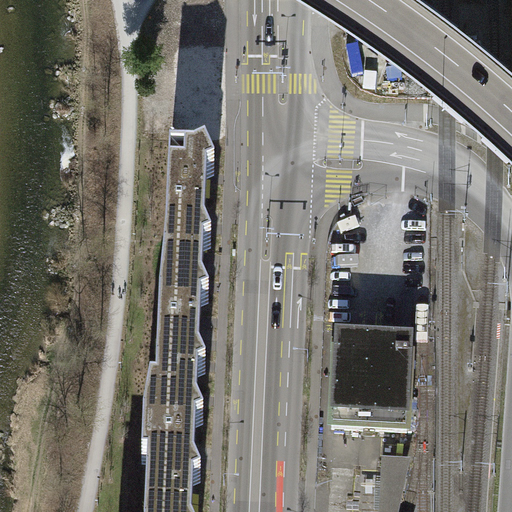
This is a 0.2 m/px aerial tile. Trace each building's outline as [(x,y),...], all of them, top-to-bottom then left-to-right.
[(193,93),(220,93),(221,74),(194,74),(193,93)] [(173,111),(173,87),(143,87),(142,110),(173,111)] [(194,283),(202,283),(203,256),(211,253),(204,238),(207,183),(214,180),(204,159),(195,163),(186,163),(185,181),(169,180),(166,246),(180,247),(178,267),(194,267),(194,283)] [(185,390),(197,390),(197,382),(205,379),(199,363),(201,312),(208,309),(201,294),(202,283),(194,283),(194,267),(178,267),(164,266),(162,290),(175,292),(174,310),(160,309),(158,359),(171,360),(170,380),(157,379),(156,394),(185,395),(185,390)] [(336,355),(332,430),(407,434),(411,359),(409,358),(410,344),(339,340),(338,355),(336,355)] [(172,507),(192,507),(193,490),(201,487),(194,472),(195,432),(204,429),(196,414),(197,390),(185,390),(185,395),(156,394),(150,393),(147,411),(160,411),(159,430),(143,429),(142,469),(161,469),(160,488),(146,488),(146,504),(172,504),(172,507)] [(382,511),(384,468),(330,465),(327,511),(382,511)] [(393,511),(405,469),(384,468),(382,511),(393,511)]
